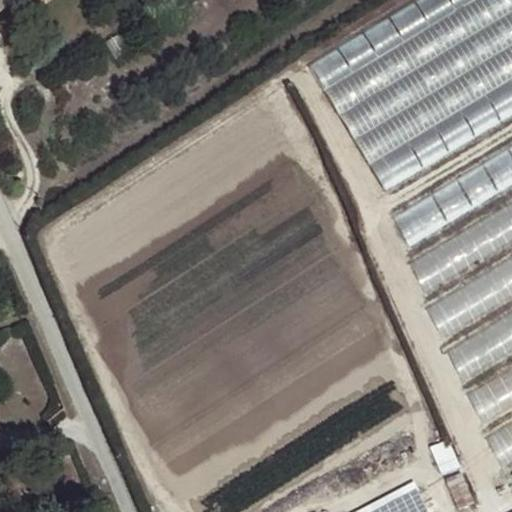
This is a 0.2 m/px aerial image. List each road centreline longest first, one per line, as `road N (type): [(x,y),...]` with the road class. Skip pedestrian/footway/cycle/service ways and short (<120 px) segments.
road 1 (track): [(406,0),(54,228),(51,255),(153,486),(180,511)]
road 2 (track): [(274,85),(334,204),(419,411),(422,471)]
road 3 (unclassified): [(0,221),(128,511)]
road 4 (track): [(374,210),(511,128)]
